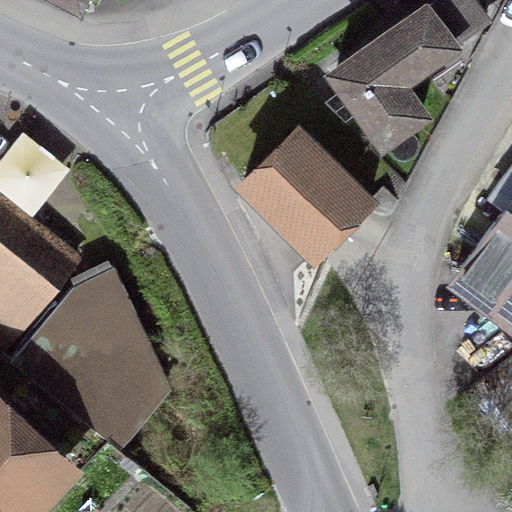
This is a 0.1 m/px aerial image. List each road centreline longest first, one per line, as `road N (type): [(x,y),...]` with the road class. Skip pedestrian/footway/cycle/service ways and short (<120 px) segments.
road 1 (residential): [(435,511),(414,418),(407,277),(429,202),(511,53)]
road 2 (tertiary): [(329,511),(205,249),(109,105)]
road 3 (tertiary): [(109,105),(190,70),(307,0)]
road 4 (tertiary): [(109,105),(0,53)]
